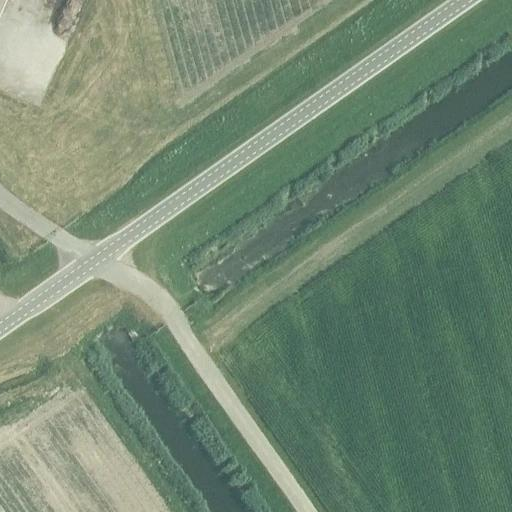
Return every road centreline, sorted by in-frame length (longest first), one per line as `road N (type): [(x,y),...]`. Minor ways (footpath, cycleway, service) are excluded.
road 1 (tertiary): [(0,331),(472,0)]
road 2 (track): [(0,191),(64,243),(165,306),(310,511)]
